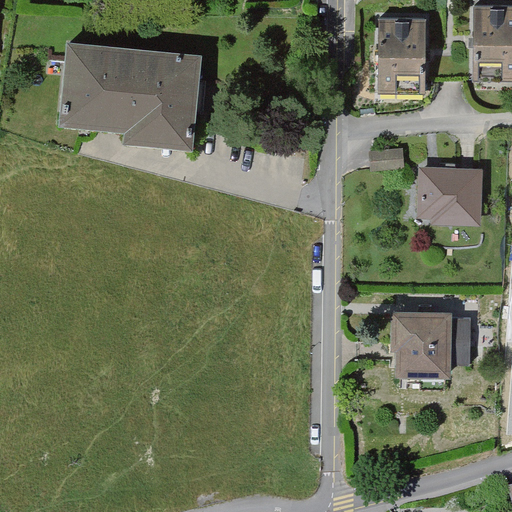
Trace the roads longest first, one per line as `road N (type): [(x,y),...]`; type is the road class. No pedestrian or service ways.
road 1 (residential): [(330,0),(325,506)]
road 2 (residential): [(511,454),(325,506)]
